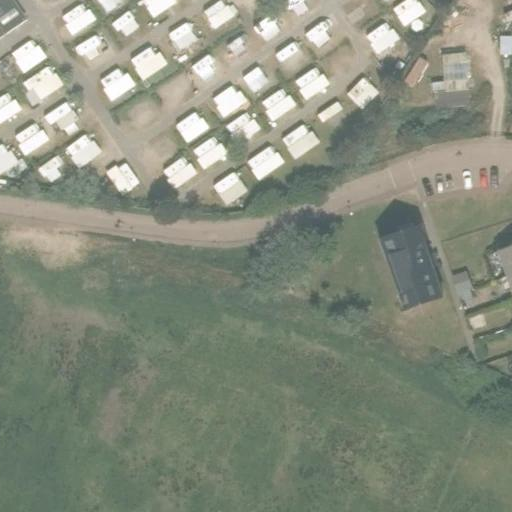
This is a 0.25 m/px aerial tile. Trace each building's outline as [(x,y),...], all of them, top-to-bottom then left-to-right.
[(10,0),(0,0),(0,34),(23,19),(10,0)] [(103,0),(108,9),(123,0),(103,0)] [(146,0),(156,17),(179,3),(177,0),(146,0)] [(217,29),(237,16),(227,0),(223,0),(206,11),(217,29)] [(421,0),(407,0),(395,8),(407,26),(429,11),(421,0)] [(98,21),(86,2),(63,16),(75,35),(98,21)] [(115,22),(126,38),(144,26),(132,10),(115,22)] [(378,55),(402,38),(389,20),(365,37),(378,55)] [(178,49),(195,43),(189,25),(172,31),(178,49)] [(25,73),(48,59),(36,38),(13,52),(25,73)] [(279,53),(290,69),(308,56),(297,40),(279,53)] [(145,79),(169,66),(157,45),(134,57),(145,79)] [(466,107),(467,59),(433,59),(432,107),(466,107)] [(28,79),(39,100),(64,87),(53,65),(28,79)] [(124,67),(102,78),(111,96),(133,85),(124,67)] [(366,76),(350,94),(366,109),(382,90),(366,76)] [(237,84),(215,98),(227,117),(249,102),(237,84)] [(274,121),(297,107),(286,88),(262,102),(274,121)] [(0,124),(0,125),(23,111),(11,92),(0,98),(0,124)] [(60,132),(81,119),(70,101),(49,114),(60,132)] [(326,122),(345,109),(340,101),(321,114),(326,122)] [(238,143),(261,132),(251,112),(228,124),(238,143)] [(40,122),(16,135),(26,155),(51,143),(40,122)] [(297,159),(321,143),(307,123),(283,139),(297,159)] [(80,168),(103,153),(90,132),(67,148),(80,168)] [(194,150),(207,169),(229,153),(217,135),(194,150)] [(0,176),(20,162),(6,142),(0,145),(0,176)] [(260,180),(286,164),(274,145),(248,161),(260,180)] [(177,189),(200,174),(187,155),(164,170),(177,189)] [(41,168),(52,183),(68,172),(57,157),(41,168)] [(237,170),(216,185),(229,205),(251,191),(237,170)] [(377,242),(398,316),(434,305),(412,231),(377,242)] [(511,247),(487,256),(496,282),(511,277),(511,247)] [(511,277),(496,282),(504,307),(511,305),(511,304),(511,277)] [(460,295),(455,280),(446,283),(451,298),(457,296),(460,295)] [(462,311),(457,296),(451,298),(456,312),(462,311)] [(471,319),(459,323),(463,334),(475,330),(471,319)]
